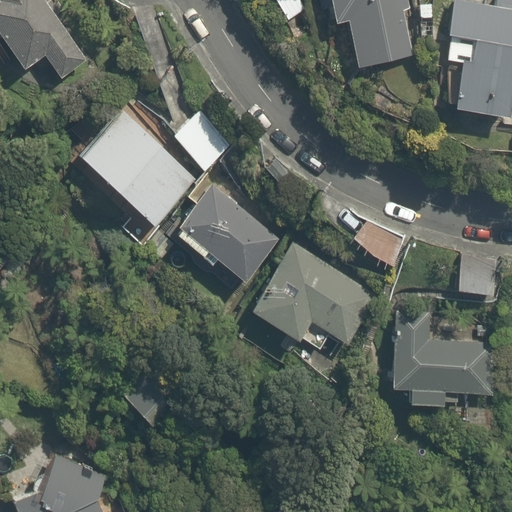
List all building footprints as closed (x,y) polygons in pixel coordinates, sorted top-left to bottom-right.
[(40,0),(0,0),(0,47),(6,44),(26,77),(47,64),(58,81),(83,65),(40,0)] [(402,11),(411,9),(409,0),(329,0),(339,35),(351,32),(363,80),(416,67),(402,11)] [(511,15),(455,11),(450,74),(467,75),(463,126),(511,129),(511,15)] [(126,117),(83,165),(156,232),(200,184),(126,117)] [(208,120),(179,143),(204,175),(233,153),(208,120)] [(165,235),(208,267),(212,261),(249,288),(286,239),(206,180),(165,235)] [(364,224),(353,249),(392,266),(403,241),(364,224)] [(251,325),(303,347),(311,328),(350,345),(379,280),(288,240),(251,325)] [(495,266),(461,263),(458,302),(493,304),(495,266)] [(511,301),(495,304),(505,353),(511,351),(511,301)] [(426,345),(427,318),(397,317),(394,399),(413,400),(413,416),(445,417),(445,404),(490,405),(492,347),(426,345)] [(94,457),(53,439),(12,451),(21,481),(0,487),(0,498),(4,511),(78,511),(88,509),(80,479),(99,474),(94,457)]
